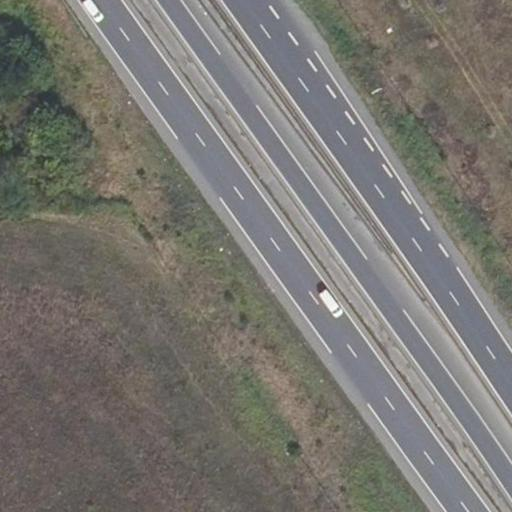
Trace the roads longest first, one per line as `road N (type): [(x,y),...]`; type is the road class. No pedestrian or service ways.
road 1 (motorway): [(100,0),(465,511)]
road 2 (motorway): [(511,485),(167,0)]
road 3 (motorway): [(389,205),(242,0)]
road 4 (motorway): [(389,205),(255,0)]
road 5 (motorway): [(511,380),(389,205)]
